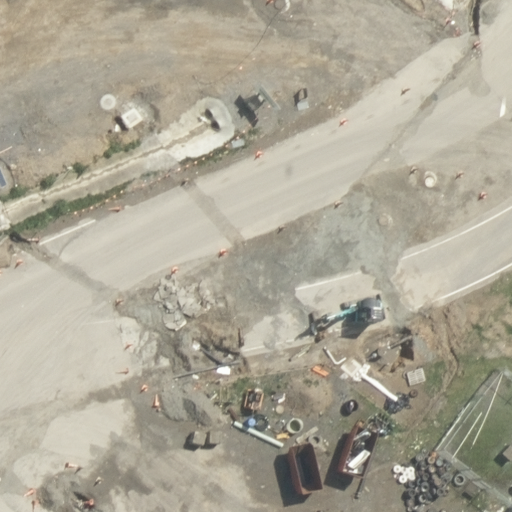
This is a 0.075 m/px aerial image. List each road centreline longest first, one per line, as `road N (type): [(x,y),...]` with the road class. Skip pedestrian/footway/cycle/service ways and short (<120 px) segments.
road 1 (unclassified): [(0,304),(405,100),(511,21)]
road 2 (unclassified): [(0,374),(228,334),(412,288),(511,235)]
